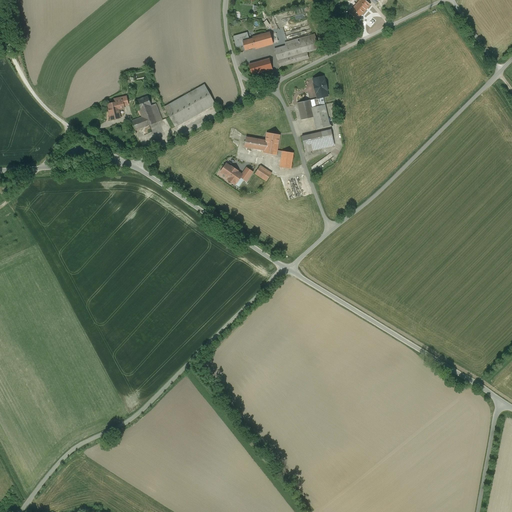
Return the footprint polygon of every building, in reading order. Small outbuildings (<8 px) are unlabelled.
[(366,0),(361,0),(350,15),(357,21),(371,3),(366,0)] [(270,32),(252,37),(253,39),(255,47),(256,49),(273,44),(270,32)] [(247,33),(234,37),(237,46),(243,44),(243,42),(249,40),(247,33)] [(286,46),(274,49),(278,61),(307,52),(319,49),(315,34),(304,37),(301,38),(290,41),(291,44),(286,46)] [(249,40),(243,42),(243,44),(245,50),(255,47),(253,39),(249,40)] [(307,52),(278,61),(279,67),(309,58),(307,52)] [(269,59),(249,64),(252,74),(272,69),(269,59)] [(323,76),(313,79),(314,84),(316,93),(318,98),(328,96),(326,90),(327,90),(325,80),(324,80),(323,76)] [(204,85),(164,107),(175,127),(215,104),(204,85)] [(151,106),(147,96),(135,101),(139,110),(142,117),(132,121),(135,131),(157,122),(162,120),(156,104),(151,106)] [(115,103),(108,105),(111,120),(120,118),(118,109),(124,108),(123,106),(122,98),(114,99),(115,103)] [(325,105),(311,108),(311,106),(310,100),(297,103),(301,120),(314,117),(316,129),(330,126),(325,105)] [(331,130),(302,136),(305,152),(334,146),(331,130)] [(280,135),(267,133),(265,141),(264,150),(263,153),(276,155),(280,135)] [(265,141),(246,137),(244,147),(264,150),(265,141)] [(137,149),(131,148),(128,156),(135,157),(137,149)] [(293,153),(282,151),(281,157),(280,167),(291,169),(293,153)] [(238,171),(231,166),(231,167),(226,164),(221,172),(229,178),(228,179),(232,183),(233,181),(236,183),(241,177),(242,175),(237,172),(238,171)] [(246,168),(242,175),(241,177),(246,181),(252,172),(246,168)] [(262,170),(259,168),(255,174),(267,181),(269,177),(261,172),(262,170)]
